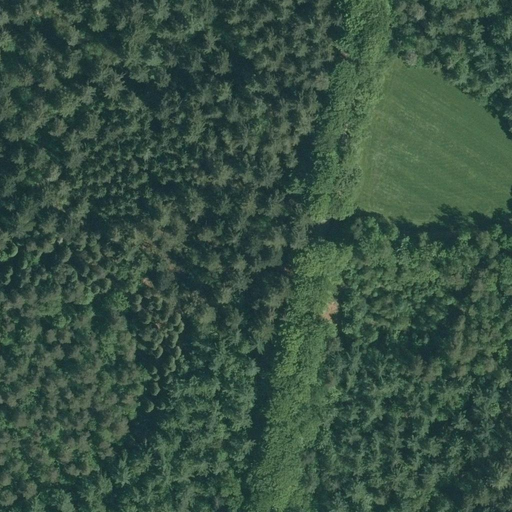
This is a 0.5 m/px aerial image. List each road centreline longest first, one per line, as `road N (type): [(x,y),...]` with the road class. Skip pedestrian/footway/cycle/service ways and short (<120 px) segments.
road 1 (track): [(0,502),(117,458),(138,440),(180,320),(176,291),(150,257),(121,236),(45,213),(31,198),(35,111),(8,0)]
road 2 (tertiary): [(365,0),(264,511)]
road 3 (track): [(330,171),(245,93),(217,0)]
road 4 (track): [(322,209),(387,228),(511,222)]
road 5 (track): [(511,420),(429,511)]
